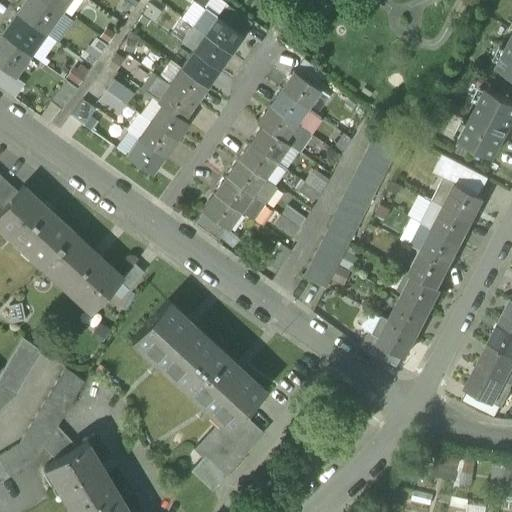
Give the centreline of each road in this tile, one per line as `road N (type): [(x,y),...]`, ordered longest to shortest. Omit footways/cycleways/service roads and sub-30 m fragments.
road 1 (residential): [(424,406),(154,226)]
road 2 (unknown): [(375,108),(269,303)]
road 3 (residential): [(154,226),(271,52)]
road 4 (residential): [(424,406),(511,235)]
road 5 (residential): [(154,226),(0,118)]
road 6 (residential): [(303,511),(424,406)]
